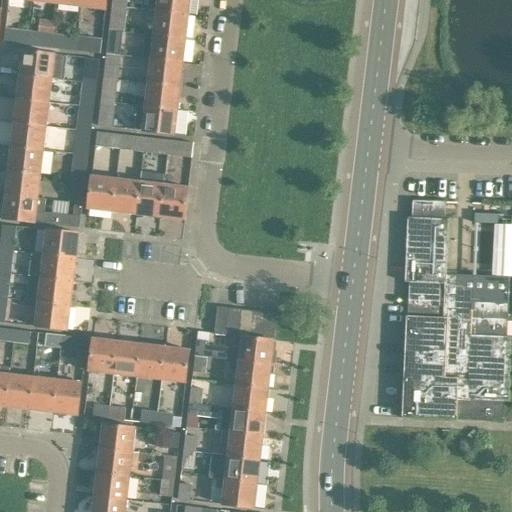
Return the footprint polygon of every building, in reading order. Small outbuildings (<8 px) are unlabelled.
[(152,0),(151,6),(184,10),(185,0),(152,0)] [(107,1),(104,25),(119,26),(122,3),(107,1)] [(151,6),(149,30),(181,34),(184,10),(151,6)] [(1,23),(0,30),(0,37),(23,41),(25,26),(1,23)] [(104,25),(102,50),(116,51),(119,26),(104,25)] [(25,26),(23,41),(47,43),(49,28),(25,26)] [(49,28),(47,43),(71,46),(73,31),(49,28)] [(141,29),(138,54),(146,55),(178,59),(181,34),(149,30),(141,29)] [(73,31),(71,46),(96,49),(97,34),(73,31)] [(19,45),(16,71),(48,74),(51,49),(19,45)] [(102,50),(99,72),(113,74),(116,51),(102,50)] [(81,53),(78,77),(92,79),(95,55),(81,53)] [(146,55),(143,78),(176,82),(178,59),(146,55)] [(16,71),(13,95),(45,99),(48,74),(16,71)] [(99,72),(96,97),(110,98),(113,74),(99,72)] [(78,77),(75,102),(89,103),(92,79),(78,77)] [(143,78),(141,102),(173,106),(176,82),(143,78)] [(13,95),(10,119),(42,122),(45,99),(13,95)] [(96,97),(93,120),(107,122),(110,98),(96,97)] [(75,102),(72,126),(86,128),(89,103),(75,102)] [(141,102),(138,126),(171,129),(173,106),(141,102)] [(10,119),(7,143),(39,146),(42,122),(10,119)] [(72,126),(69,150),(83,152),(86,128),(72,126)] [(92,127),(91,141),(114,144),(116,129),(92,127)] [(116,129),(114,144),(139,147),(141,132),(116,129)] [(141,132),(139,147),(163,150),(164,135),(141,132)] [(164,135),(163,150),(188,153),(189,138),(170,136),(164,135)] [(7,143),(4,166),(36,170),(39,146),(7,143)] [(69,150),(66,174),(80,176),(83,152),(69,150)] [(4,166),(1,190),(33,194),(34,192),(36,170),(4,166)] [(136,177),(132,209),(155,212),(159,180),(160,170),(137,167),(136,177)] [(88,171),(84,204),(107,206),(111,174),(88,171)] [(66,174),(64,196),(78,197),(80,176),(66,174)] [(111,174),(107,206),(132,209),(136,177),(111,174)] [(159,180),(155,212),(180,215),(184,182),(159,180)] [(0,202),(0,213),(30,217),(61,221),(75,223),(76,210),(40,206),(41,193),(34,192),(33,194),(1,190),(0,202)] [(402,312),(397,412),(452,414),(452,410),(500,412),(500,395),(504,395),(507,330),(503,330),(504,296),(505,272),(469,270),(442,269),(444,213),(439,213),(439,196),(408,195),(408,212),(403,212),(401,276),(405,276),(404,310),(402,310),(402,312)] [(0,220),(0,245),(9,246),(12,221),(0,220)] [(42,225),(39,250),(71,254),(74,229),(42,225)] [(0,245),(0,269),(6,270),(9,246),(0,245)] [(27,249),(24,273),(36,274),(68,278),(71,254),(39,250),(27,249)] [(24,273),(21,297),(33,298),(65,302),(68,278),(36,274),(24,273)] [(33,298),(31,321),(63,325),(65,302),(33,298)] [(213,302),(210,328),(223,329),(226,304),(213,302)] [(226,304),(223,329),(234,331),(237,305),(226,304)] [(237,305),(234,331),(246,332),(249,306),(237,305)] [(249,306),(246,332),(257,333),(260,308),(249,306)] [(260,308),(257,333),(270,335),(272,309),(260,308)] [(0,323),(0,336),(7,338),(9,324),(0,323)] [(9,324),(7,338),(25,340),(26,326),(9,324)] [(42,328),(41,341),(55,343),(57,330),(42,328)] [(57,330),(55,343),(70,345),(81,346),(82,333),(62,331),(57,330)] [(191,346),(191,350),(203,352),(235,355),(267,359),(269,359),(271,358),(272,347),(271,345),(269,345),(270,335),(238,331),(237,340),(236,341),(233,344),(204,340),(204,336),(192,335),(191,346)] [(88,334),(84,366),(85,366),(110,369),(113,336),(88,334)] [(113,336),(110,369),(133,371),(137,339),(113,336)] [(137,339),(133,371),(156,374),(160,342),(137,339)] [(160,342),(156,374),(181,377),(185,345),(160,342)] [(191,350),(189,366),(201,367),(203,352),(191,350)] [(226,355),(225,364),(234,365),(232,379),(264,383),(267,359),(235,355),(235,357),(226,355)] [(4,369),(0,399),(0,401),(24,404),(28,372),(5,369),(4,369)] [(28,372),(24,404),(48,407),(52,375),(28,372)] [(52,375),(48,407),(73,410),(76,378),(66,376),(52,375)] [(232,379),(229,402),(262,406),(264,383),(232,379)] [(187,382),(185,397),(197,399),(199,384),(187,382)] [(185,397),(184,408),(214,412),(212,424),(218,425),(227,426),(227,427),(259,430),(262,406),(229,402),(215,401),(197,399),(185,397)] [(89,399),(88,411),(104,413),(105,401),(89,399)] [(105,401),(104,413),(120,416),(121,403),(105,401)] [(137,405),(135,417),(150,419),(152,406),(137,405)] [(152,406),(150,419),(167,422),(169,408),(152,406)] [(99,419),(96,444),(129,447),(132,423),(99,419)] [(218,425),(216,437),(226,438),(224,450),(256,455),(259,430),(227,427),(227,426),(218,425)] [(163,426),(161,442),(174,444),(176,428),(163,426)] [(181,430),(179,445),(192,446),(194,431),(181,430)] [(96,444),(94,468),(126,472),(129,447),(96,444)] [(191,458),(192,446),(179,445),(178,457),(191,458)] [(208,449),(205,472),(214,473),(221,474),(253,478),(256,455),(224,450),(208,449)] [(160,450),(157,475),(158,475),(170,476),(173,452),(160,450)] [(94,468),(91,491),(123,495),(126,472),(94,468)] [(214,473),(213,480),(221,481),(219,499),(251,502),(253,478),(221,474),(214,473)] [(157,475),(155,491),(168,492),(170,476),(158,475),(157,475)] [(175,478),(173,494),(186,496),(188,479),(175,478)] [(91,491),(88,511),(127,511),(128,508),(122,507),(123,495),(91,491)] [(181,501),(179,511),(196,511),(198,502),(181,501)] [(198,502),(196,511),(212,511),(213,504),(198,502)]
